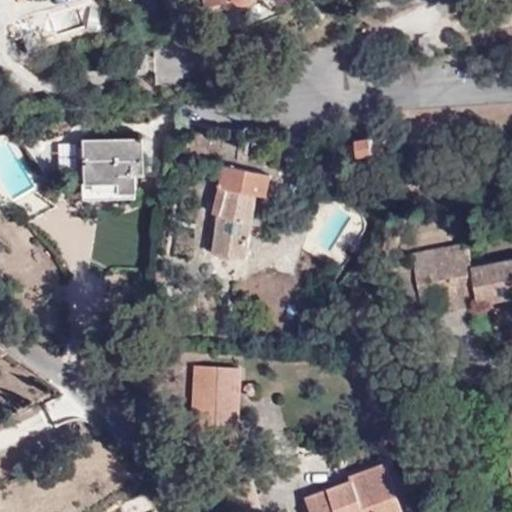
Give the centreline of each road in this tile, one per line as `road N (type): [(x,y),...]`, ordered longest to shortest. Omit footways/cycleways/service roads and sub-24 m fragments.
road 1 (residential): [(511,83),(183,91)]
road 2 (residential): [(193,511),(177,483),(0,324)]
